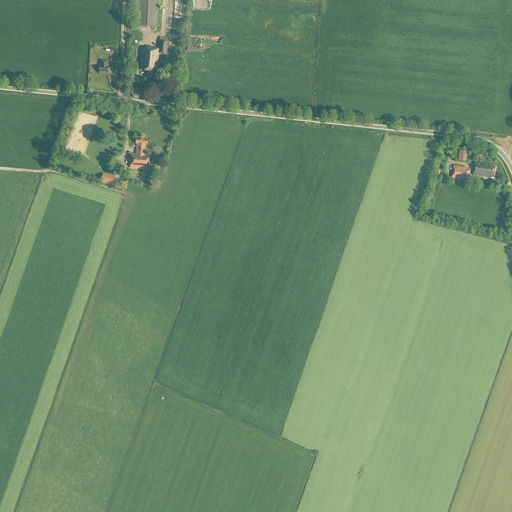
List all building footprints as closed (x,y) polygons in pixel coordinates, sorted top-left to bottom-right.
[(137,0),(136,27),(157,28),(158,0),(137,0)] [(159,49),(159,50),(142,48),(140,70),(147,71),(146,73),(147,73),(146,78),(155,79),(155,74),(156,73),(159,54),(166,55),(168,43),(168,39),(160,38),(160,42),(159,42),(158,49),(159,49)] [(203,53),(203,45),(187,44),(187,51),(203,53)] [(101,61),(100,67),(99,73),(107,74),(108,68),(107,67),(107,61),(101,61)] [(130,154),(129,164),(130,164),(130,168),(149,170),(151,156),(145,156),(146,145),(147,145),(148,140),(136,139),(135,144),(137,144),(136,155),(130,154)] [(466,161),(467,152),(460,151),(459,160),(466,161)] [(475,163),(473,175),(490,177),(494,178),(496,167),(492,167),(493,165),(475,163)] [(452,178),(462,180),(468,180),(470,169),(454,166),(452,178)] [(100,182),(112,186),(115,178),(103,174),(100,182)]
